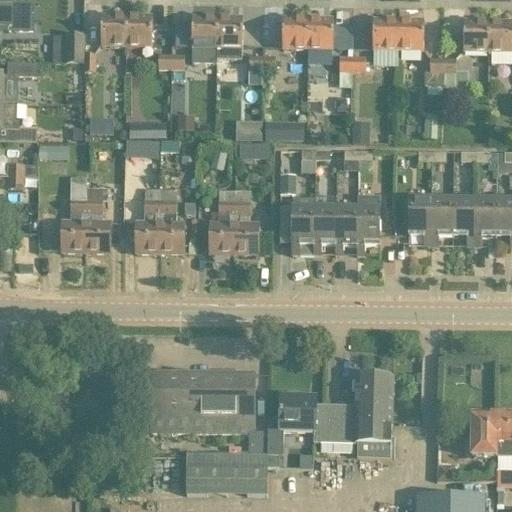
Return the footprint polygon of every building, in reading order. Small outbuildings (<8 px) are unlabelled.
[(0,0),(0,29),(8,30),(8,34),(32,34),(33,8),(11,7),(10,0),(0,0)] [(101,20),(101,50),(126,51),(126,20),(101,20)] [(126,20),(126,51),(151,51),(152,29),(152,21),(126,20)] [(192,26),(191,52),(192,52),(192,68),(216,68),(217,63),(217,52),(217,22),(192,21),(192,25),(192,26)] [(217,52),(217,63),(242,64),(242,52),(242,22),(217,22),(217,52)] [(282,23),(282,53),(307,53),(308,23),(282,23)] [(308,23),(307,53),(333,54),(333,23),(308,23)] [(373,24),(372,54),(398,55),(398,24),(373,24)] [(398,24),(398,55),(423,55),(423,25),(398,24)] [(463,25),(463,55),(488,56),(489,26),(463,25)] [(488,56),(511,56),(511,26),(489,26),(488,56)] [(65,38),(65,67),(84,68),(85,59),(85,58),(85,38),(65,38)] [(84,68),(84,76),(95,76),(95,59),(85,59),(84,68)] [(158,59),(158,74),(171,74),(171,59),(158,59)] [(171,59),(171,74),(184,74),(184,59),(171,59)] [(249,60),(248,75),(262,75),(262,60),(249,60)] [(262,60),(262,75),(275,75),(275,60),(262,60)] [(340,60),(339,76),(351,76),(352,76),(352,61),(340,60)] [(352,61),(352,76),(365,76),(365,61),(352,61)] [(424,76),(424,90),(427,90),(442,90),(443,62),(430,62),(430,76),(424,76)] [(442,91),(442,92),(450,92),(450,104),(467,104),(467,76),(456,75),(456,63),(443,62),(442,90),(442,91)] [(8,65),(7,79),(40,80),(40,66),(8,65)] [(248,75),(248,88),(261,88),(262,75),(248,75)] [(0,79),(0,105),(2,106),(17,106),(18,80),(3,80),(3,79),(0,79)] [(0,105),(0,133),(1,133),(1,145),(37,145),(37,132),(19,132),(19,124),(16,124),(17,106),(2,106),(0,105)] [(426,118),(425,142),(437,143),(438,119),(426,118)] [(178,121),(178,135),(194,135),(194,122),(178,121)] [(265,125),(265,144),(291,144),(291,126),(265,125)] [(253,126),(253,144),(261,144),(261,126),(253,126)] [(364,127),(352,127),(352,148),(369,148),(369,145),(369,139),(364,139),(364,127)] [(141,128),(130,128),(130,142),(141,142),(141,128)] [(155,128),(155,142),(166,142),(166,128),(155,128)] [(73,133),(73,143),(82,143),(82,133),(73,133)] [(182,145),(182,166),(197,166),(197,145),(182,145)] [(240,149),(240,163),(254,163),(254,149),(240,149)] [(301,165),(301,178),(315,178),(315,176),(315,165),(315,155),(301,155),(301,165)] [(315,155),(315,165),(329,165),(329,155),(315,155)] [(344,156),(344,166),(358,166),(358,156),(344,156)] [(358,156),(358,166),(372,166),(372,156),(358,156)] [(418,156),(418,166),(432,167),(432,157),(418,156)] [(432,157),(432,167),(446,167),(446,157),(432,157)] [(461,157),(461,167),(475,167),(475,157),(461,157)] [(475,157),(475,167),(489,167),(489,157),(475,157)] [(358,166),(358,174),(369,174),(372,171),(372,166),(358,166)] [(9,168),(8,181),(24,181),(38,182),(38,170),(25,169),(9,168)] [(280,198),(294,198),(295,179),(281,179),(280,198)] [(8,181),(8,193),(24,193),(24,181),(8,181)] [(62,226),(61,257),(86,257),(86,227),(86,204),(86,182),(70,182),(70,204),(70,226),(62,226)] [(136,227),(135,257),(159,258),(160,227),(160,213),(160,205),(160,193),(144,193),(144,205),(144,227),(136,227)] [(160,227),(159,258),(183,258),(184,227),(176,227),(176,205),(176,194),(160,193),(160,205),(160,213),(160,227)] [(210,228),(209,258),(233,258),(234,258),(234,228),(234,208),(234,206),(234,194),(218,194),(218,228),(210,228)] [(234,228),(234,258),(257,259),(258,228),(250,228),(250,194),(234,194),(234,206),(234,208),(234,228)] [(356,249),(356,259),(364,260),(364,249),(379,250),(379,200),(357,199),(357,212),(357,249),(356,249)] [(409,202),(409,240),(423,240),(423,250),(431,250),(431,202),(409,202)] [(431,202),(431,250),(438,250),(438,240),(452,240),(453,227),(453,203),(431,202)] [(453,227),(452,240),(466,240),(466,250),(474,250),(474,203),(453,203),(453,227)] [(474,203),(474,250),(481,251),(481,240),(496,241),(496,203),(474,203)] [(511,203),(496,203),(496,241),(509,241),(509,251),(511,250),(511,203)] [(86,227),(86,257),(110,257),(110,227),(102,227),(102,204),(86,204),(86,227)] [(185,208),(185,219),(194,219),(195,208),(185,208)] [(292,211),(291,259),(313,259),(313,249),(314,249),(314,212),(292,211)] [(313,249),(313,259),(321,259),(321,249),(335,249),(336,212),(314,212),(314,249),(313,249)] [(335,249),(335,259),(343,259),(343,249),(356,249),(357,249),(357,212),(336,212),(335,249)] [(51,375),(50,407),(89,408),(90,376),(51,375)] [(152,377),(151,436),(248,437),(254,437),(255,378),(152,377)] [(323,408),(323,446),(360,448),(359,461),(389,462),(392,381),(357,379),(357,383),(353,385),(352,396),(356,398),(356,410),(323,408)] [(268,421),(268,462),(279,463),(283,463),(284,435),(315,437),(315,446),(323,446),(323,408),(316,408),(316,403),(281,401),(280,422),(268,421)] [(471,460),(496,460),(496,415),(472,415),(471,460)] [(511,415),(496,415),(496,460),(511,460),(511,415)] [(248,437),(248,458),(268,458),(268,435),(254,435),(254,437),(248,437)] [(89,438),(72,438),(72,450),(89,450),(89,438)] [(268,462),(268,463),(189,462),(188,500),(267,501),(268,473),(279,473),(279,463),(268,462)] [(452,470),(438,470),(438,484),(452,484),(452,470)] [(417,500),(417,511),(484,511),(485,500),(417,500)]
